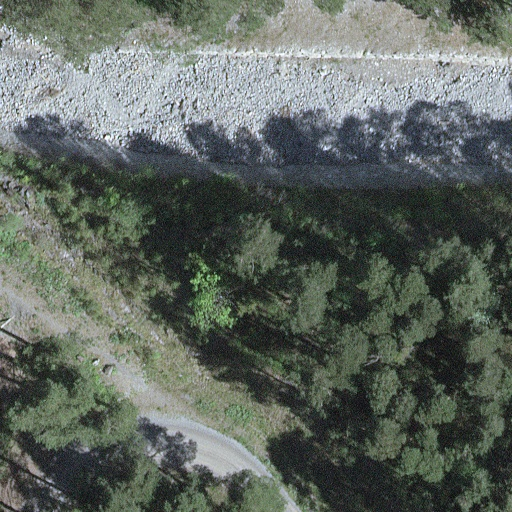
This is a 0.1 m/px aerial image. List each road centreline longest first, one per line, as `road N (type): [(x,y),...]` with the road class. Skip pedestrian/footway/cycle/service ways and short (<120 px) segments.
road 1 (track): [(41,511),(79,438),(147,413),(214,445),(274,511)]
road 2 (track): [(147,413),(0,280)]
